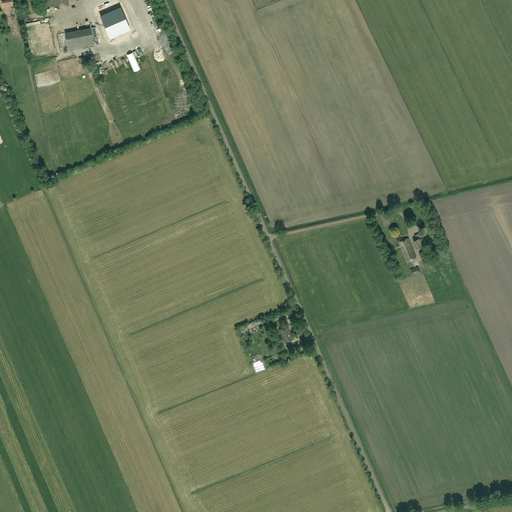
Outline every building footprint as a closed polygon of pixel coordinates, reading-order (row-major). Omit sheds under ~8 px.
[(120,6),(100,15),(110,38),(130,29),(120,6)] [(90,28),(66,33),(69,49),(94,45),(90,28)] [(415,235),(417,239),(414,241),(417,249),(427,245),(422,232),(415,235)] [(399,242),(401,246),(402,246),(408,261),(416,257),(408,238),(399,242)] [(419,253),(421,259),(428,256),(425,250),(419,253)] [(411,269),(413,275),(420,272),(418,266),(411,269)] [(287,326),(279,330),(285,342),(293,339),(287,326)] [(305,339),(304,336),(300,326),(296,328),(292,330),(293,333),(297,331),(299,334),(298,334),(300,341),(305,339)]
